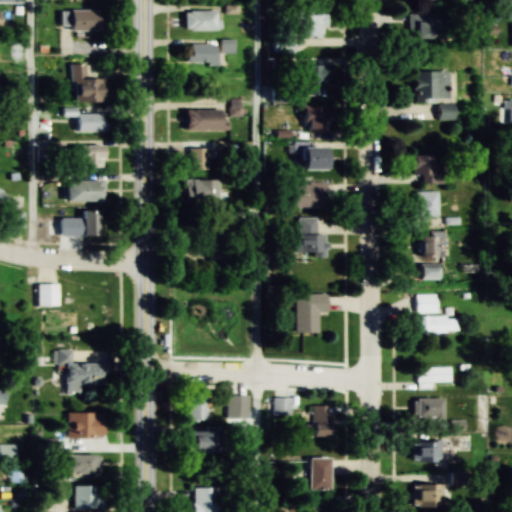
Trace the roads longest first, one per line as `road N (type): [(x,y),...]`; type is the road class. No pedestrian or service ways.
road 1 (secondary): [(143,511),(142,0)]
road 2 (residential): [(369,511),(369,0)]
road 3 (residential): [(142,372),(368,382)]
road 4 (residential): [(0,251),(142,268)]
